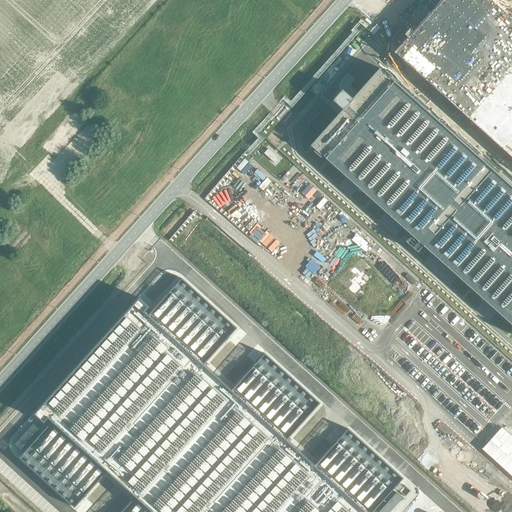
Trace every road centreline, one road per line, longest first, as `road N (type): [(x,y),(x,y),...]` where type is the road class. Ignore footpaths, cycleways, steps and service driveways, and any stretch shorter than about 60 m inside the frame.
road 1 (tertiary): [(0,382),(344,0)]
road 2 (unknown): [(408,0),(370,48),(511,173)]
